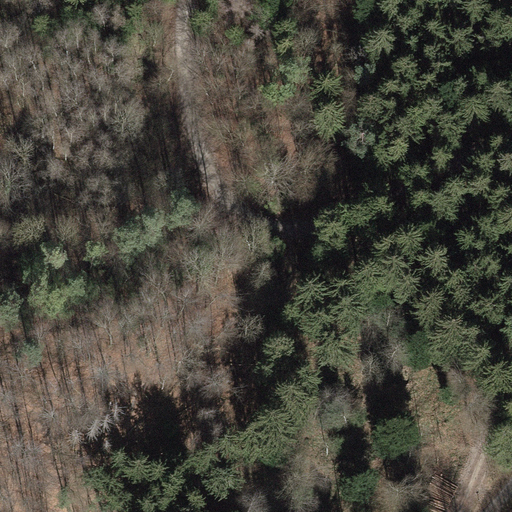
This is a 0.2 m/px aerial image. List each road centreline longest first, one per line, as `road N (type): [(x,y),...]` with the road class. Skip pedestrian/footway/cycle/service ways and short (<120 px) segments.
road 1 (track): [(511,148),(444,165),(338,222),(303,232),(259,226),(210,179),(196,145),(183,93),(183,0)]
road 2 (track): [(461,511),(511,386)]
